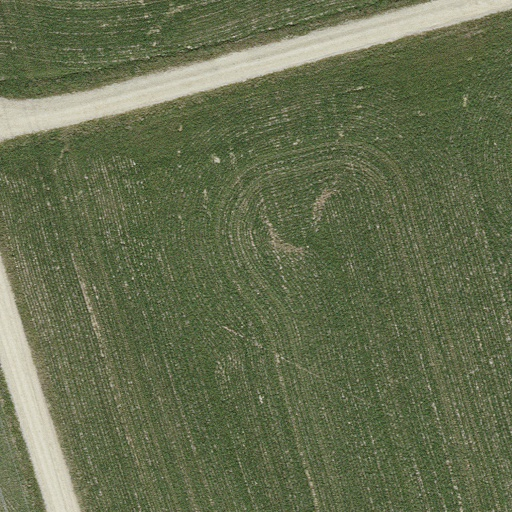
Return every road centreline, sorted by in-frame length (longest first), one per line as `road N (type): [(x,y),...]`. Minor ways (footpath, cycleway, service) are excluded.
road 1 (track): [(0,131),(511,1)]
road 2 (track): [(0,301),(66,511)]
